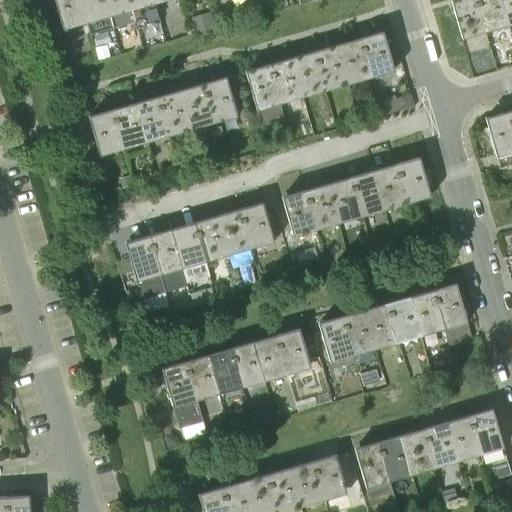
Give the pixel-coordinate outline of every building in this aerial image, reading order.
[(87,24),(80,0),(54,0),(64,30),(87,24)] [(113,28),(105,0),(80,0),(87,24),(90,35),(113,28)] [(135,22),(129,0),(105,0),(113,28),(135,22)] [(129,0),(135,22),(136,25),(139,24),(140,28),(160,23),(154,4),(153,0),(129,0)] [(262,0),(261,0),(250,3),(254,16),(266,12),(262,0)] [(285,0),(275,0),(278,9),(287,6),(285,0)] [(485,32),(475,0),(451,0),(460,31),(462,39),(485,32)] [(475,0),(485,32),(507,26),(500,0),(475,0)] [(511,0),(500,0),(507,26),(511,42),(511,0)] [(196,33),(216,27),(211,11),(191,18),(196,33)] [(383,32),(358,39),(370,78),(394,71),(383,32)] [(370,78),(358,39),(336,46),(347,85),(370,78)] [(110,53),(117,51),(115,41),(107,43),(110,53)] [(347,85),(336,46),(313,52),(324,91),(347,85)] [(324,91),(313,52),(290,59),(302,98),(324,91)] [(302,98),(290,59),(268,66),(279,105),(302,98)] [(283,119),(279,105),(268,66),(245,72),(247,81),(256,111),(258,111),(262,125),(283,119)] [(226,78),(203,84),(214,123),(237,117),(229,86),(226,78)] [(214,123),(203,84),(180,91),(191,130),(214,123)] [(191,130),(180,91),(157,97),(168,137),(191,130)] [(382,115),(399,110),(395,95),(377,100),(382,115)] [(168,137),(157,97),(135,104),(146,143),(168,137)] [(146,143),(135,104),(112,110),(123,150),(146,143)] [(123,150),(112,110),(89,117),(100,156),(123,150)] [(511,168),(511,123),(508,111),(485,118),(500,172),(511,168)] [(419,158),(396,165),(407,203),(430,197),(419,158)] [(407,203),(396,165),(373,171),(384,210),(407,203)] [(384,210),(373,171),(350,178),(361,217),(384,210)] [(133,185),(129,175),(118,178),(122,188),(133,185)] [(361,217),(350,178),(328,184),(339,223),(361,217)] [(339,223),(328,184),(304,191),(316,230),(339,223)] [(316,230),(304,191),(281,198),(293,236),(316,230)] [(262,203),(239,210),(250,249),(273,242),(262,203)] [(250,249),(239,210),(216,217),(227,255),(250,249)] [(227,255),(216,217),(193,223),(204,262),(227,255)] [(204,262),(193,223),(171,230),(182,268),(187,284),(209,277),(204,262)] [(182,268),(171,230),(148,236),(159,275),(182,268)] [(164,292),(159,275),(148,236),(125,243),(127,252),(136,282),(137,281),(142,299),(164,292)] [(220,283),(213,285),(217,298),(229,294),(227,287),(220,283)] [(433,290),(444,329),(449,344),(462,340),(470,338),(471,338),(467,323),(465,315),(458,292),(456,284),(433,290)] [(444,329),(433,290),(410,297),(421,336),(444,329)] [(421,336),(410,297),(387,304),(398,342),(421,336)] [(401,351),(398,342),(387,304),(364,310),(375,349),(378,358),(401,351)] [(375,349),(364,310),(341,317),(352,355),(375,349)] [(352,355),(341,317),(318,324),(320,332),(329,362),(352,355)] [(275,336),(287,374),(310,367),(301,337),(298,329),(275,336)] [(253,342),(264,381),(287,374),(275,336),(253,342)] [(230,349),(241,387),(264,381),(253,342),(230,349)] [(241,387),(230,349),(208,356),(219,394),(241,387)] [(184,362),(195,401),(219,394),(208,356),(184,362)] [(202,422),(195,401),(184,362),(161,369),(164,377),(179,429),(202,422)] [(376,369),(359,374),(363,386),(379,381),(376,369)] [(268,408),(255,411),(250,413),(253,425),(259,424),(271,420),(268,408)] [(469,416),(479,455),(483,468),(507,461),(492,409),(469,416)] [(232,432),(253,426),(249,414),(228,420),(232,432)] [(446,423),(456,461),(479,455),(469,416),(446,423)] [(211,437),(223,433),(220,421),(207,424),(211,437)] [(423,430),(434,468),(456,461),(446,423),(423,430)] [(401,436),(411,475),(434,468),(423,430),(416,432),(401,436)] [(170,433),(163,435),(167,448),(180,445),(177,436),(171,433),(170,433)] [(378,442),(389,481),(411,475),(401,436),(378,442)] [(392,492),(389,481),(378,442),(354,449),(357,457),(369,498),(392,492)] [(336,454),(313,461),(324,500),(347,493),(345,485),(338,463),(336,454)] [(324,500),(313,461),(290,467),(301,506),(324,500)] [(281,511),(301,506),(290,467),(267,474),(277,511),(281,511)] [(277,511),(267,474),(244,480),(253,511),(277,511)] [(253,511),(244,480),(221,487),(228,511),(253,511)] [(490,484),(492,492),(501,490),(498,482),(490,484)] [(441,489),(445,503),(459,499),(455,485),(441,489)] [(228,511),(221,487),(198,494),(203,511),(228,511)] [(30,511),(29,496),(5,497),(6,511),(30,511)]
